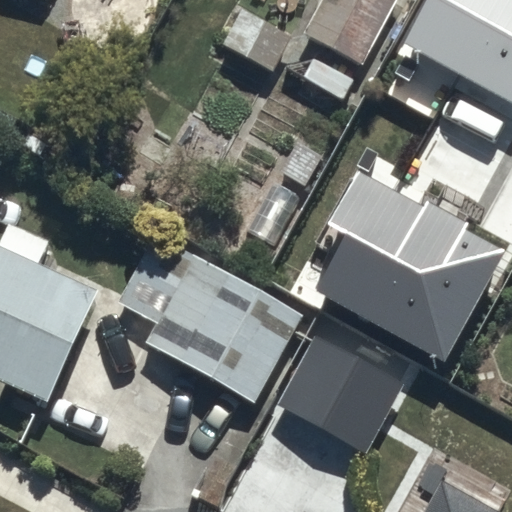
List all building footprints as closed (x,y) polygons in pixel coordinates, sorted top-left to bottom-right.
[(319,0),(297,37),(360,74),(402,0),(319,0)] [(511,0),(426,0),(403,43),(511,102),(511,0)] [(424,205),(359,170),(329,225),(347,235),(318,287),(445,356),(504,249),(465,228),(469,221),(427,198),(424,205)] [(144,344),(255,403),(302,316),(155,237),(120,303),(156,322),(144,344)] [(0,384),(50,407),(103,290),(0,243),(0,384)] [(404,383),(316,335),(277,405),(365,453),(404,383)] [(498,511),(444,482),(427,511),(498,511)]
